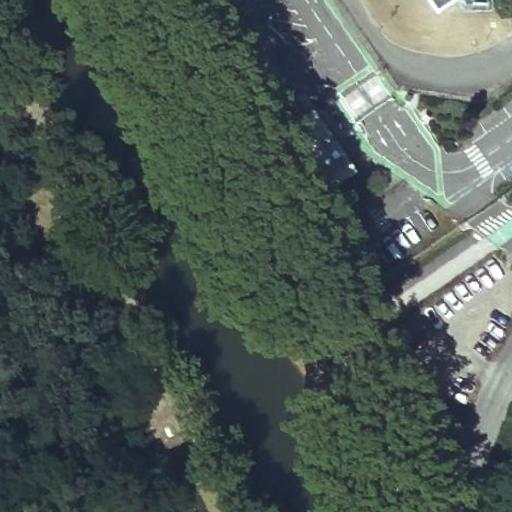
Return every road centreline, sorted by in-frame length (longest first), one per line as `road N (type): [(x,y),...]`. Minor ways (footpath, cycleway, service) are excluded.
road 1 (unclassified): [(511,49),(468,79),(374,65),(331,0)]
road 2 (unclassified): [(511,359),(454,511)]
